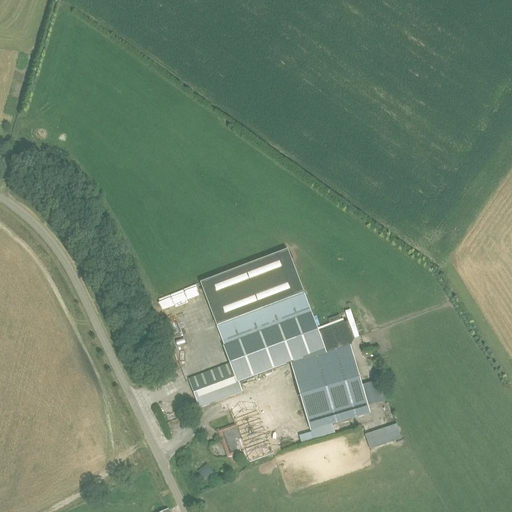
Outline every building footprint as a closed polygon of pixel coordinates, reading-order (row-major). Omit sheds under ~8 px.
[(226,347),(312,315),(288,252),(202,284),(226,347)] [(353,339),(359,337),(350,310),(345,311),(348,322),(353,339)] [(232,364),(231,364),(190,380),(201,408),(243,393),(239,383),(325,350),(312,315),(226,347),(225,348),(232,364)] [(367,403),(354,359),(295,376),(308,420),(367,403)] [(371,403),(385,399),(380,378),(365,382),(371,403)] [(246,460),(272,451),(267,437),(266,437),(255,405),(231,414),(236,428),(222,433),(228,449),(233,447),(236,453),(241,451),(242,450),(246,460)] [(372,447),(402,438),(397,423),(368,432),(372,447)] [(198,472),(204,480),(214,473),(207,464),(198,472)]
